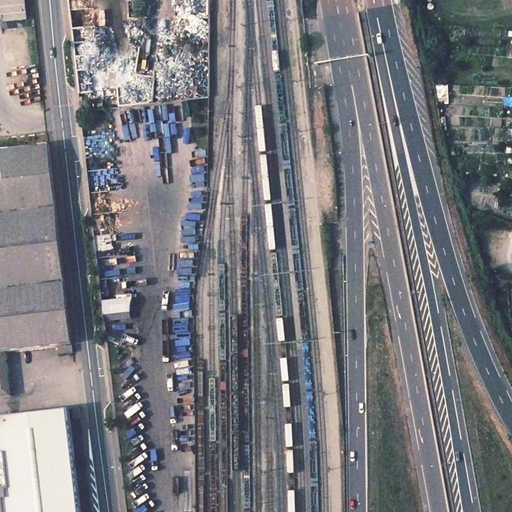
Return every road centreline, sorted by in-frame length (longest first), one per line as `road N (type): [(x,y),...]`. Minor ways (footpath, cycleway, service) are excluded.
road 1 (trunk): [(467,511),(378,51),(381,16)]
road 2 (trunk): [(351,84),(368,123),(440,511)]
road 3 (trunk): [(351,84),(357,511)]
road 4 (trunk): [(511,416),(456,289),(381,16)]
road 5 (unknown): [(170,511),(155,334),(175,184)]
